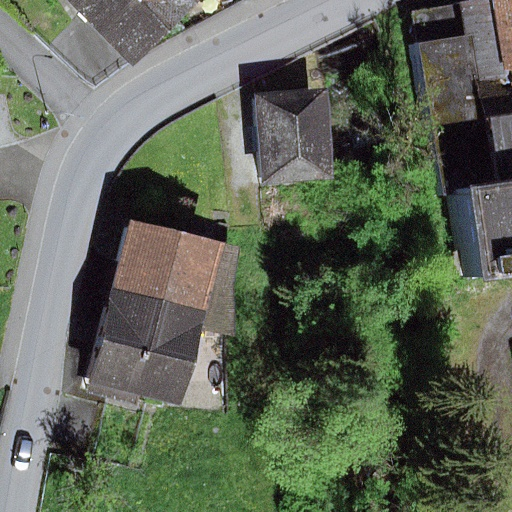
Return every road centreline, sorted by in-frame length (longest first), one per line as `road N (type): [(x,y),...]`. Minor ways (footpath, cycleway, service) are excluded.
road 1 (residential): [(122,122),(98,143),(81,179),(6,511)]
road 2 (residential): [(341,0),(122,122)]
road 3 (unclassified): [(122,122),(69,89),(0,18)]
